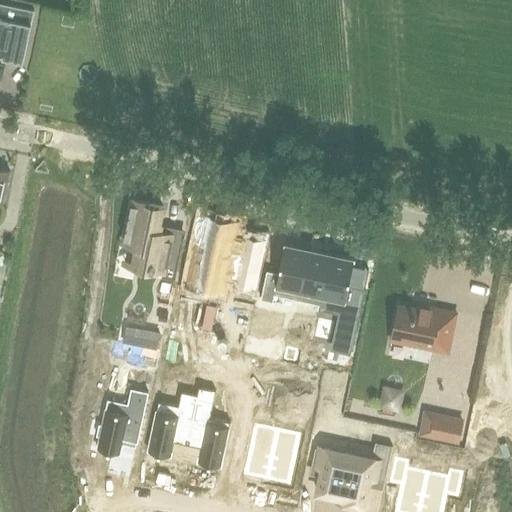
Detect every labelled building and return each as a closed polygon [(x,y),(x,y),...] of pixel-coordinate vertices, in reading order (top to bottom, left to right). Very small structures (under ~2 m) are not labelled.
[(0,54),(2,55),(2,56),(23,61),(34,8),(4,2),(1,15),(0,14),(0,54)] [(0,204),(2,205),(9,169),(0,166),(0,204)] [(133,199),(124,241),(140,244),(136,263),(164,269),(163,273),(175,275),(183,235),(157,230),(162,205),(133,199)] [(205,215),(194,265),(225,272),(225,270),(237,272),(235,281),(253,285),(263,240),(245,236),(244,238),(233,236),(236,222),(205,215)] [(267,269),(261,297),(273,300),(274,293),(297,298),(308,247),(285,242),(278,272),(267,269)] [(308,247),(297,298),(318,303),(317,308),(318,308),(330,251),(308,247)] [(330,251),(318,308),(319,308),(320,305),(341,310),(333,347),(349,350),(349,353),(350,353),(364,288),(348,285),(352,265),(354,257),(330,251)] [(448,351),(456,313),(424,307),(423,310),(399,305),(393,334),(409,337),(408,344),(425,347),(425,343),(434,345),(433,348),(448,351)] [(151,331),(143,329),(140,345),(157,348),(160,332),(151,331)] [(179,337),(162,333),(159,347),(176,351),(179,337)] [(136,361),(154,365),(157,349),(139,345),(136,361)] [(284,360),(294,362),(296,350),(287,348),(284,360)] [(158,400),(148,449),(171,454),(172,449),(174,440),(187,443),(199,386),(197,393),(181,390),(178,404),(158,400)] [(199,386),(187,443),(201,446),(199,455),(198,460),(221,465),(230,420),(210,416),(216,389),(199,386)] [(99,422),(96,434),(100,434),(97,447),(120,452),(122,443),(123,437),(137,441),(148,390),(131,387),(128,402),(108,397),(102,423),(99,422)] [(424,412),(420,431),(430,433),(458,439),(462,420),(434,414),(424,412)] [(242,422),(236,450),(249,453),(244,474),(266,479),(277,429),(242,422)] [(277,429),(266,479),(289,483),(293,463),(305,466),(312,437),(277,429)] [(351,452),(340,500),(363,505),(369,475),(385,478),(392,444),(376,441),(373,456),(351,452)] [(317,446),(314,462),(325,465),(319,489),(324,490),(324,494),(337,497),(337,499),(339,500),(340,500),(351,452),(319,445),(319,447),(317,446)] [(395,458),(390,481),(402,484),(396,511),(418,511),(427,472),(407,468),(408,461),(395,458)] [(427,472),(418,511),(441,511),(442,511),(446,493),(458,496),(463,472),(449,469),(448,476),(427,472)]
